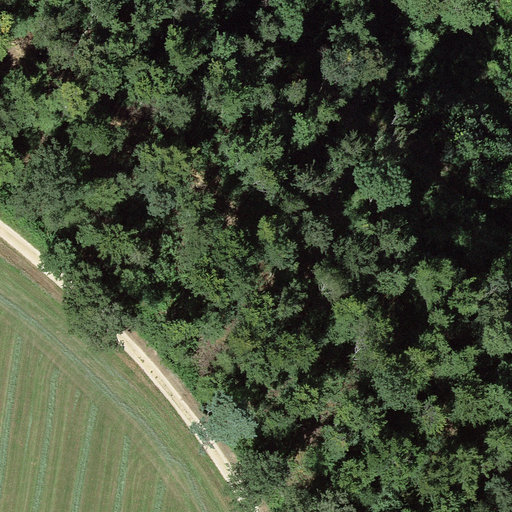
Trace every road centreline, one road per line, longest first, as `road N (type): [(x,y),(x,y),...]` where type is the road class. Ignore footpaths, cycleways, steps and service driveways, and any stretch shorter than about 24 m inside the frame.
road 1 (track): [(496,511),(382,335),(240,218),(0,51)]
road 2 (track): [(511,226),(162,0)]
road 3 (track): [(250,511),(155,374),(0,232)]
